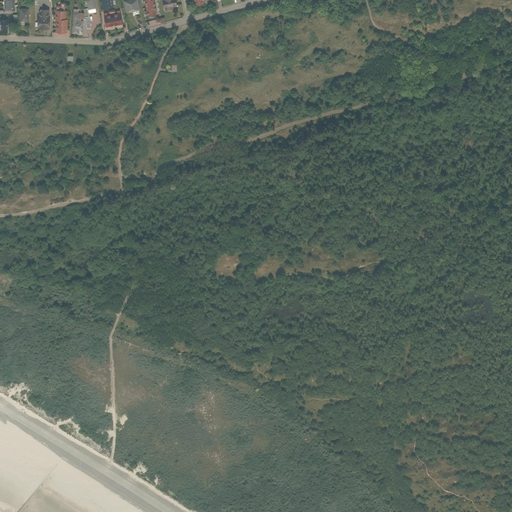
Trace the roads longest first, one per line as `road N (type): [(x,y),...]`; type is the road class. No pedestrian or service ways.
road 1 (residential): [(0,41),(107,44),(186,21)]
road 2 (track): [(111,463),(0,397)]
